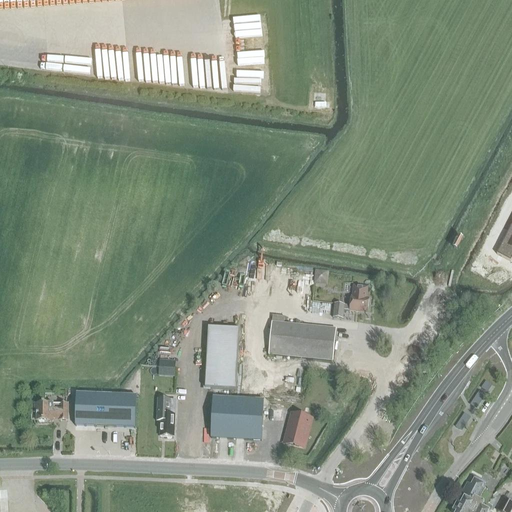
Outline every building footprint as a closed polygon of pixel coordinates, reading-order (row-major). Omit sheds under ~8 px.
[(224,17),(227,56),(254,55),(253,35),(245,35),(244,28),(252,27),(251,15),(224,17)] [(228,79),(256,78),(256,65),(221,67),(222,94),(228,94),(228,79)] [(511,260),(511,231),(500,255),(511,260)] [(316,269),(314,283),(327,285),(329,271),(316,269)] [(366,299),(367,288),(353,286),(352,297),(351,297),(350,306),(334,304),(333,318),(342,319),(343,311),(367,313),(369,299),(366,299)] [(284,325),(285,318),(273,317),(272,323),(269,355),(332,362),(336,330),(284,325)] [(236,391),(239,330),(208,328),(205,389),(236,391)] [(478,408),(493,384),(486,380),(471,404),(478,408)] [(77,394),(75,427),(95,427),(135,429),(136,397),(96,395),(77,394)] [(213,399),(211,439),(261,441),(263,401),(213,399)] [(170,401),(157,400),(156,422),(161,422),(160,437),(166,438),(167,439),(171,439),(172,438),(174,438),(174,422),(174,416),(169,416),(170,401)] [(67,421),(68,404),(60,404),(60,405),(35,404),(35,413),(37,413),(37,422),(52,422),(52,417),(59,417),(60,421),(67,421)] [(289,432),(286,445),(303,449),(306,434),(308,435),(312,421),(291,416),(287,432),(289,432)] [(473,511),(482,496),(484,492),(485,490),(482,488),(483,485),(474,481),(471,487),(467,485),(460,498),(464,500),(461,506),(457,504),(453,511),(473,511)] [(491,495),(484,492),(482,496),(473,511),(489,511),(491,508),(486,505),(491,495)] [(498,511),(510,511),(511,509),(511,503),(503,499),(497,511),(498,511)]
